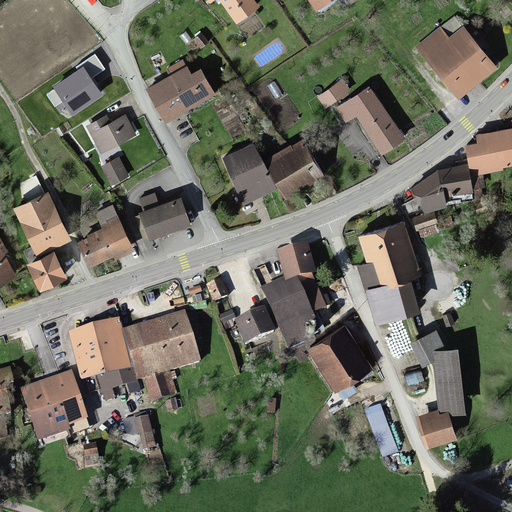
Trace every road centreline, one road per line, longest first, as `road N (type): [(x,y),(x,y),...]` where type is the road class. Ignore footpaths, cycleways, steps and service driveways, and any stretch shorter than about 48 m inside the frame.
road 1 (track): [(323,213),(416,443),(435,469),(458,482),(511,463)]
road 2 (tertiary): [(511,80),(419,164),(323,213),(222,249)]
road 3 (residential): [(222,249),(120,45),(119,24)]
road 4 (tertiary): [(222,249),(0,324)]
